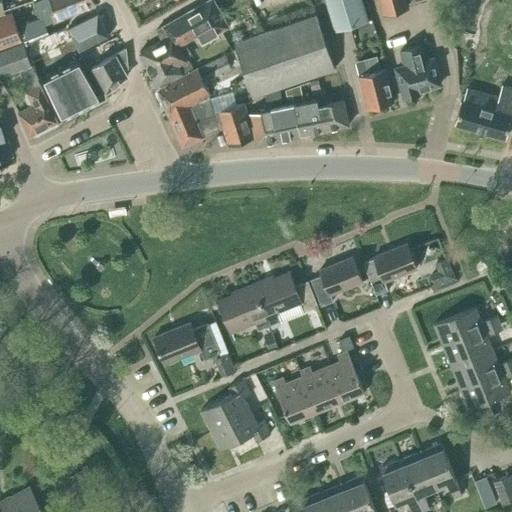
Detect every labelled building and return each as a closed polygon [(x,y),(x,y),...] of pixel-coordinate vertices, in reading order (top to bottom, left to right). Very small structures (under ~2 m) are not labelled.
[(94,3),(93,0),(50,0),(58,19),(94,3)] [(212,0),(207,0),(185,13),(198,34),(202,41),(228,26),(212,0)] [(325,0),(335,30),(368,20),(361,0),(325,0)] [(379,0),(383,12),(396,10),(407,6),(405,0),(379,0)] [(107,36),(98,12),(66,23),(75,48),(107,36)] [(0,16),(0,49),(23,41),(19,30),(12,13),(0,16)] [(193,67),(188,59),(192,56),(186,45),(185,46),(183,43),(198,34),(185,13),(156,29),(162,39),(140,51),(157,85),(193,67)] [(316,14),(313,15),(275,28),(234,42),(252,96),(266,91),(281,86),(335,68),(316,14)] [(23,41),(24,41),(47,31),(42,18),(22,24),(19,30),(23,41)] [(50,30),(47,31),(24,41),(33,63),(38,77),(59,120),(59,121),(104,98),(86,66),(68,74),(64,64),(61,55),(56,57),(48,37),(52,35),(50,30)] [(0,74),(20,68),(31,64),(23,42),(0,50),(0,74)] [(418,90),(440,83),(433,58),(425,60),(421,45),(400,50),(404,66),(396,68),(403,93),(405,98),(418,95),(418,90)] [(126,47),(92,67),(106,92),(127,75),(124,70),(128,67),(126,47)] [(254,137),(250,124),(244,103),(236,105),(232,92),(212,98),(204,81),(231,67),(225,55),(198,68),(158,89),(167,110),(168,115),(169,114),(182,145),(202,136),(223,127),(228,145),(254,137)] [(379,69),(376,56),(364,59),(368,73),(358,75),(367,108),(393,101),(384,68),(379,69)] [(40,84),(39,83),(31,64),(20,68),(30,89),(26,91),(26,93),(24,96),(28,102),(31,102),(32,105),(18,112),(30,135),(32,133),(36,133),(42,130),(44,128),(58,121),(40,84)] [(317,79),(309,81),(311,90),(319,88),(317,79)] [(301,91),(298,81),(287,85),(289,95),(301,91)] [(461,100),(455,122),(506,137),(506,136),(511,115),(511,114),(511,87),(501,84),(494,110),(461,100)] [(283,97),(281,86),(266,91),(268,100),(283,97)] [(343,100),(326,104),(324,89),(311,92),(312,99),(314,106),(318,105),(323,129),(349,124),(343,100)] [(312,99),(294,103),(300,134),(323,129),(318,105),(314,106),(312,99)] [(294,103),(271,107),(273,119),(274,119),(278,139),(300,134),(294,103)] [(252,123),(256,143),(278,139),(274,119),(273,119),(271,107),(250,111),(252,123)] [(1,119),(0,118),(0,158),(12,155),(2,121),(1,119)] [(406,243),(374,256),(374,258),(363,262),(376,294),(388,289),(384,281),(416,267),(406,243)] [(433,259),(440,279),(459,272),(451,252),(433,259)] [(322,275),(310,279),(321,305),(332,300),(330,294),(362,281),(352,256),(319,269),(322,275)] [(304,311),(317,305),(307,280),(294,285),(289,272),(274,278),(272,275),(252,283),(269,325),(281,320),(277,311),(300,302),(304,311)] [(254,321),(258,329),(269,325),(252,283),(232,291),(234,295),(218,301),(230,330),(254,321)] [(498,322),(499,322),(496,315),(481,321),(475,306),(434,323),(443,345),(498,322)] [(204,358),(220,352),(208,324),(208,322),(192,328),(190,321),(154,336),(164,363),(200,348),(204,358)] [(215,321),(208,324),(220,352),(221,356),(228,353),(215,321)] [(487,335),(502,329),(499,322),(498,322),(443,345),(451,365),(492,349),(487,335)] [(263,335),(268,349),(276,346),(272,332),(263,335)] [(354,346),(349,335),(338,340),(343,351),(354,346)] [(511,365),(511,357),(498,363),(492,349),(451,365),(460,387),(511,365)] [(329,364),(344,400),(364,392),(347,351),(337,355),(339,360),(329,364)] [(302,375),(317,411),(344,400),(329,364),(313,371),(310,366),(308,367),(303,353),(295,357),(302,375)] [(504,377),(511,373),(511,365),(460,387),(469,408),(510,392),(504,377)] [(283,377),(273,381),(290,422),(317,411),(302,375),(286,382),(283,377)] [(201,409),(211,429),(250,409),(244,397),(250,393),(243,379),(229,386),(232,393),(201,409)] [(256,440),(270,433),(263,418),(256,422),(250,409),(211,429),(221,449),(252,433),(256,440)] [(441,442),(421,451),(436,487),(447,482),(453,497),(462,493),(441,442)] [(421,451),(401,459),(422,510),(430,507),(424,492),(436,487),(421,451)] [(380,467),(388,488),(381,491),(388,507),(395,503),(407,499),(412,511),(416,511),(422,510),(401,459),(380,467)] [(92,486),(103,479),(93,460),(82,467),(92,486)] [(502,503),(511,498),(511,482),(509,474),(494,480),(502,503)] [(362,475),(341,483),(353,511),(376,511),(376,509),(382,507),(378,495),(371,498),(362,475)] [(490,487),(486,477),(475,481),(479,492),(490,487)] [(353,511),(341,483),(321,491),(329,511),(353,511)] [(0,511),(44,511),(30,486),(0,502),(0,511)] [(329,511),(321,491),(301,499),(305,511),(329,511)]
